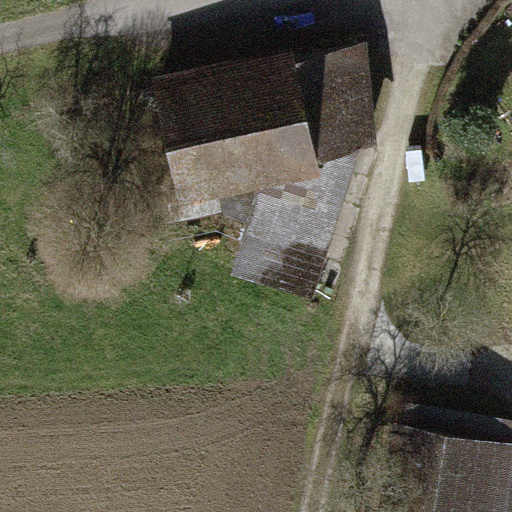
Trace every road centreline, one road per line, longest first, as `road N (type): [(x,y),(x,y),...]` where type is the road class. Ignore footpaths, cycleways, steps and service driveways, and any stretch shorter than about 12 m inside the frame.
road 1 (track): [(452,0),(322,511)]
road 2 (track): [(0,68),(297,0)]
